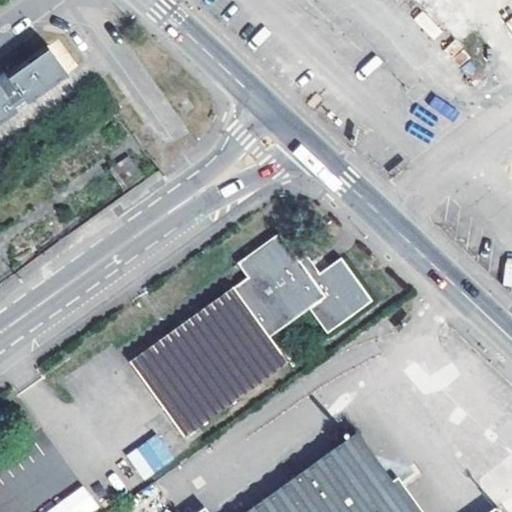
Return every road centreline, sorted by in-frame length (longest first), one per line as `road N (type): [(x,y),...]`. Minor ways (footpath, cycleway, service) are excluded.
road 1 (tertiary): [(0,332),(259,145)]
road 2 (tertiary): [(511,339),(308,143)]
road 3 (tertiary): [(169,15),(261,104)]
